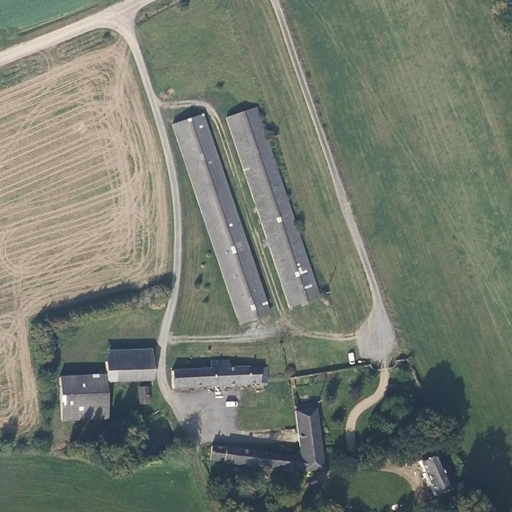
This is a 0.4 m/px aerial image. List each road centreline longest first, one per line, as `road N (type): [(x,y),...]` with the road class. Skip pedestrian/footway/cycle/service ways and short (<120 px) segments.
road 1 (track): [(214,511),(163,369),(178,243),(174,186),(124,10)]
road 2 (unclassified): [(0,61),(147,0)]
